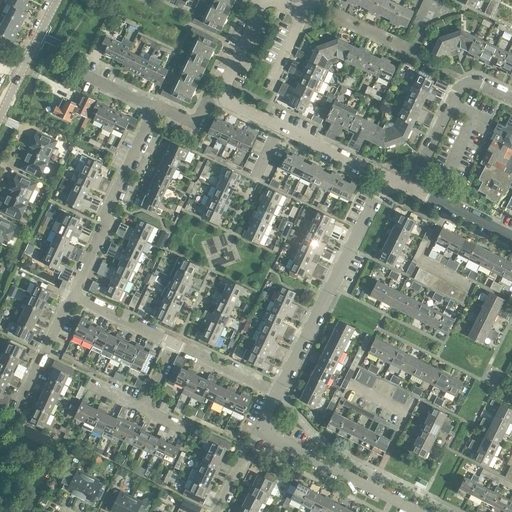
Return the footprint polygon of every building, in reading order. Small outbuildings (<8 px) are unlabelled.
[(23,11),(28,2),(23,0),(7,0),(6,3),(12,6),(23,11)] [(221,31),(226,20),(234,3),(235,0),(214,0),(203,23),(194,18),(192,22),(213,32),(214,28),(221,31)] [(372,15),(378,0),(365,0),(362,7),(369,10),(368,13),(372,15)] [(384,17),(391,2),(387,0),(378,0),(372,15),(376,17),(378,14),(384,17)] [(474,9),(477,0),(456,0),(474,9)] [(394,25),(402,7),(391,2),(384,17),(390,20),(389,23),(394,25)] [(493,10),(495,4),(489,2),(487,8),(493,10)] [(23,23),(28,13),(23,11),(12,6),(7,15),(23,23)] [(406,27),(413,12),(402,7),(394,25),(398,27),(399,24),(406,27)] [(490,16),(493,10),(487,8),(484,13),(490,16)] [(18,32),(23,23),(7,15),(2,24),(18,32)] [(488,28),(490,23),(483,20),(481,25),(488,28)] [(0,33),(13,41),(18,32),(2,24),(0,28),(0,33)] [(504,32),(506,27),(499,24),(497,29),(504,32)] [(190,104),(194,94),(212,55),(213,54),(217,44),(211,41),(213,37),(192,28),(190,32),(200,36),(172,95),(163,91),(161,95),(181,105),(183,101),(190,104)] [(453,56),(459,53),(461,49),(460,31),(438,38),(449,54),(453,56)] [(468,52),(475,38),(460,31),(461,49),(468,52)] [(105,52),(112,39),(106,36),(100,49),(105,52)] [(446,60),(449,54),(438,38),(431,53),(446,60)] [(478,60),(479,58),(486,43),(475,38),(468,52),(468,53),(474,56),(473,58),(478,60)] [(114,58),(121,43),(112,39),(105,52),(104,54),(114,58)] [(124,63),(128,55),(129,52),(133,43),(123,39),(121,43),(114,58),(123,63),(124,63)] [(331,64),(337,62),(339,58),(337,39),(315,47),(326,62),(331,64)] [(345,61),(352,46),(337,39),(339,58),(345,61)] [(488,65),(497,48),(486,43),(479,58),(485,61),(484,63),(488,65)] [(352,46),(345,61),(356,66),(364,49),(360,47),(358,49),(352,46)] [(323,68),(326,62),(315,47),(309,62),(323,68)] [(500,68),(507,53),(497,48),(488,65),(493,67),(494,65),(500,68)] [(367,72),(374,57),(367,53),(368,51),(364,49),(356,66),(367,72)] [(304,60),(307,53),(299,50),(296,56),(304,60)] [(131,72),(138,57),(129,52),(128,55),(124,63),(123,63),(121,67),(131,72)] [(510,76),(511,71),(511,55),(507,53),(500,68),(507,71),(506,74),(510,76)] [(141,77),(148,61),(138,57),(131,72),(141,77)] [(381,60),(374,57),(367,72),(378,77),(386,60),(382,58),(381,60)] [(388,82),(395,66),(389,64),(390,62),(386,60),(378,77),(388,82)] [(151,81),(158,66),(148,61),(141,77),(151,81)] [(306,67),(293,61),(290,66),(324,82),(329,71),(323,68),(309,62),(306,67)] [(161,86),(168,71),(158,66),(151,81),(161,86)] [(319,93),(324,82),(290,66),(288,72),(301,78),(299,83),(314,90),(319,93)] [(441,99),(444,93),(430,87),(433,81),(417,74),(412,86),(441,99)] [(347,85),(351,77),(346,75),(342,83),(347,85)] [(352,87),(355,80),(351,77),(347,85),(352,87)] [(296,89),(283,82),(280,88),(309,101),(314,90),(299,83),(296,89)] [(369,95),(373,88),(368,86),(365,93),(361,91),(360,94),(364,96),(366,94),(369,95)] [(441,99),(412,86),(407,97),(423,104),(425,99),(439,105),(441,99)] [(303,113),(309,101),(280,88),(277,94),(291,100),(288,106),(303,113)] [(380,100),(382,97),(375,94),(378,90),(373,88),(369,95),(374,97),(380,100)] [(88,118),(96,101),(84,95),(79,106),(63,99),(60,107),(57,105),(53,114),(71,122),(76,112),(88,118)] [(431,121),(434,116),(420,110),(423,104),(407,97),(402,108),(431,121)] [(331,139),(346,105),(336,100),(333,106),(326,121),(331,123),(325,137),(331,139)] [(104,125),(112,109),(101,104),(102,103),(97,101),(92,111),(97,113),(94,120),(104,125)] [(348,131),(355,116),(357,110),(346,105),(331,139),(336,142),(342,129),(348,131)] [(431,121),(402,108),(398,119),(413,126),(415,120),(428,127),(431,121)] [(112,134),(114,129),(122,114),(112,109),(104,125),(102,129),(112,134)] [(131,118),(128,117),(122,114),(114,129),(124,134),(126,129),(132,132),(138,120),(132,117),(131,118)] [(315,115),(312,120),(322,125),(324,120),(319,117),(315,115)] [(352,149),(366,121),(355,116),(348,131),(353,134),(347,147),(352,149)] [(493,141),(483,161),(492,166),(492,165),(504,171),(510,174),(511,170),(511,117),(505,128),(498,124),(494,133),(498,135),(501,136),(498,144),(495,142),(493,141)] [(218,138),(225,123),(215,118),(208,133),(218,138)] [(406,140),(413,126),(398,119),(395,125),(406,140)] [(369,142),(376,127),(376,126),(366,121),(352,149),(358,152),(364,139),(369,142)] [(226,146),(228,143),(235,127),(225,123),(218,138),(217,141),(226,146)] [(395,144),(406,140),(395,125),(391,123),(388,124),(395,144)] [(384,148),(395,144),(388,124),(384,126),(382,130),(384,148)] [(238,147),(245,132),(235,127),(228,143),(238,147)] [(384,148),(382,130),(376,127),(369,142),(384,148)] [(248,152),(255,136),(245,132),(238,147),(248,152)] [(48,159),(57,142),(38,133),(30,150),(48,159)] [(99,150),(102,144),(96,141),(94,145),(93,147),(99,150)] [(180,160),(185,150),(169,142),(165,152),(180,160)] [(40,177),(48,159),(30,150),(21,168),(40,177)] [(219,162),(221,157),(216,155),(217,153),(212,150),(211,153),(209,157),(219,162)] [(176,169),(180,160),(165,152),(160,162),(176,169)] [(287,155),(281,168),(291,173),(299,157),(293,154),(292,157),(287,155)] [(100,183),(103,177),(97,174),(102,164),(88,157),(80,174),(100,183)] [(228,166),(230,162),(221,157),(219,162),(228,166)] [(299,157),(291,173),(301,178),(307,164),(303,162),(304,160),(299,157)] [(171,179),(176,169),(160,162),(156,172),(171,179)] [(241,172),(243,168),(230,162),(228,166),(241,172)] [(307,164),(301,178),(310,182),(318,166),(312,163),(311,166),(307,164)] [(484,171),(479,180),(483,182),(479,191),(488,195),(486,198),(497,203),(502,195),(504,196),(511,180),(511,174),(510,174),(504,171),(492,165),(492,166),(488,174),(484,171)] [(318,166),(310,182),(320,187),(327,173),(323,171),(324,169),(318,166)] [(224,167),(219,177),(222,178),(222,179),(238,186),(241,181),(238,180),(241,175),(227,169),(224,167)] [(208,179),(211,173),(208,172),(203,170),(200,176),(208,179)] [(167,189),(171,179),(156,172),(151,182),(167,189)] [(327,173),(320,187),(330,192),(338,175),(332,173),(331,175),(327,173)] [(28,202),(37,184),(17,174),(8,193),(28,202)] [(97,188),(100,183),(80,174),(75,183),(90,190),(92,186),(97,188)] [(338,175),(330,192),(340,196),(346,182),(342,180),(343,178),(338,175)] [(222,178),(217,188),(231,195),(233,191),(235,192),(238,186),(222,179),(222,178)] [(162,199),(167,189),(151,182),(146,191),(162,199)] [(346,182),(340,196),(350,201),(350,200),(353,202),(356,195),(353,194),(357,185),(352,182),(350,184),(346,182)] [(91,202),(94,197),(88,194),(90,190),(75,183),(71,193),(91,202)] [(217,188),(213,198),(229,206),(231,200),(229,199),(231,195),(217,188)] [(264,192),(262,197),(278,205),(282,195),(268,188),(266,193),(264,192)] [(155,214),(162,199),(146,191),(139,207),(155,214)] [(0,210),(20,220),(28,202),(8,193),(0,210)] [(88,208),(91,202),(71,193),(66,203),(81,210),(83,206),(88,208)] [(210,197),(205,207),(208,208),(222,214),(224,210),(226,211),(229,206),(213,198),(210,197)] [(262,197),(259,203),(261,204),(259,208),(273,215),(278,205),(262,197)] [(208,208),(203,218),(207,220),(219,225),(222,220),(220,219),(222,214),(208,208)] [(255,211),(252,217),(269,224),(273,215),(259,208),(257,212),(255,211)] [(318,211),(313,221),(332,231),(335,225),(333,224),(335,220),(318,211)] [(81,232),(84,227),(78,224),(80,220),(66,213),(62,223),(81,232)] [(411,232),(416,221),(401,213),(395,225),(411,232)] [(44,227),(48,217),(44,215),(40,225),(44,227)] [(252,217),(250,222),(252,223),(250,227),(264,234),(269,224),(252,217)] [(0,242),(7,246),(17,226),(0,218),(0,242)] [(147,242),(154,226),(140,220),(136,230),(130,227),(127,233),(147,242)] [(313,221),(308,231),(328,240),(330,236),(332,238),(335,232),(332,231),(313,221)] [(78,238),(81,232),(62,223),(57,233),(71,240),(73,236),(78,238)] [(405,244),(411,232),(395,225),(390,236),(405,244)] [(246,231),(243,237),(259,244),(264,234),(250,227),(248,232),(246,231)] [(431,237),(434,229),(429,227),(426,235),(431,237)] [(447,248),(454,234),(443,228),(435,242),(447,248)] [(308,231),(304,241),(323,250),(326,251),(329,246),(326,244),(328,240),(308,231)] [(72,252),(75,246),(69,243),(71,240),(57,233),(52,243),(72,252)] [(142,252),(147,242),(127,233),(124,238),(130,241),(128,245),(133,247),(142,252)] [(458,254),(465,239),(454,234),(447,248),(458,254)] [(400,255),(405,244),(390,236),(384,247),(400,255)] [(469,259),(476,245),(465,239),(458,254),(469,259)] [(304,241),(299,251),(313,257),(315,253),(321,256),(323,250),(304,241)] [(423,252),(426,245),(422,242),(418,250),(423,252)] [(69,257),(72,252),(52,243),(48,252),(62,259),(64,255),(69,257)] [(142,252),(133,247),(128,245),(126,249),(121,247),(118,252),(138,262),(142,252)] [(480,265),(487,250),(476,245),(469,259),(480,265)] [(405,257),(400,255),(384,247),(379,259),(394,266),(397,260),(403,262),(405,257)] [(62,271),(65,266),(60,263),(62,259),(48,252),(43,250),(38,260),(62,271)] [(419,260),(423,252),(418,250),(414,257),(419,260)] [(491,270),(498,256),(487,250),(480,265),(491,270)] [(299,251),(295,260),(314,269),(317,263),(311,261),(313,257),(299,251)] [(133,271),(138,262),(118,252),(115,258),(121,261),(119,265),(133,271)] [(440,263),(443,256),(439,253),(435,260),(440,263)] [(502,276),(509,261),(498,256),(491,270),(502,276)] [(197,272),(200,266),(180,257),(175,267),(193,275),(195,271),(197,272)] [(451,268),(454,261),(450,259),(446,266),(451,268)] [(295,260),(290,270),(291,271),(290,271),(290,272),(290,273),(290,274),(290,275),(291,276),(292,277),(293,277),(294,277),(295,277),(296,277),(297,277),(297,276),(298,276),(298,275),(298,274),(303,277),(306,272),(311,275),(314,269),(295,260)] [(152,269),(155,263),(149,261),(146,266),(152,269)] [(456,271),(459,264),(454,261),(451,268),(456,271)] [(511,280),(511,262),(509,261),(502,276),(511,280)] [(14,273),(17,267),(10,263),(7,270),(14,273)] [(133,271),(119,265),(117,269),(109,265),(106,270),(109,272),(128,281),(133,271)] [(191,286),(193,281),(191,280),(193,275),(175,267),(170,277),(191,286)] [(420,281),(425,271),(420,268),(414,278),(420,281)] [(473,279),(476,272),(471,270),(468,277),(473,279)] [(425,284),(431,273),(425,271),(420,281),(425,284)] [(124,291),(128,281),(109,272),(106,277),(112,280),(110,284),(124,291)] [(477,281),(481,274),(476,272),(473,279),(477,281)] [(431,286),(436,276),(431,273),(425,284),(431,286)] [(436,289),(441,279),(436,276),(431,286),(436,289)] [(188,292),(191,286),(170,277),(166,286),(166,287),(184,295),(186,291),(188,292)] [(239,297),(243,287),(223,278),(221,283),(226,286),(224,290),(239,297)] [(441,292),(447,281),(441,279),(436,289),(441,292)] [(382,301),(389,287),(378,281),(371,296),(382,301)] [(447,294),(452,284),(447,281),(441,292),(447,294)] [(495,290),(498,283),(494,281),(490,288),(495,290)] [(500,292),(503,286),(498,283),(495,290),(500,292)] [(57,299),(59,295),(36,284),(31,294),(46,301),(49,296),(57,299)] [(124,291),(110,284),(108,288),(102,286),(99,292),(119,301),(124,291)] [(452,297),(458,287),(452,284),(447,294),(452,297)] [(182,306),(184,300),(182,299),(184,295),(166,287),(162,296),(165,298),(182,306)] [(294,311),(297,306),(291,303),(293,299),(293,298),(296,293),(282,287),(275,302),(294,311)] [(393,307),(400,292),(389,287),(382,301),(393,307)] [(463,303),(468,292),(458,287),(452,297),(463,303)] [(239,297),(224,290),(222,294),(217,292),(214,297),(234,307),(239,297)] [(366,300),(369,293),(363,290),(360,296),(366,300)] [(404,312),(411,297),(400,292),(393,307),(404,312)] [(508,315),(510,311),(501,307),(505,299),(491,292),(485,304),(508,315)] [(50,315),(52,310),(44,307),(46,301),(31,294),(27,304),(50,315)] [(150,303),(153,298),(144,294),(142,299),(147,301),(150,303)] [(139,298),(135,296),(134,295),(129,305),(135,308),(139,298)] [(229,316),(234,307),(214,297),(211,303),(217,305),(215,310),(229,316)] [(415,317),(422,303),(411,297),(404,312),(415,317)] [(179,311),(182,306),(165,298),(161,308),(175,314),(176,310),(179,311)] [(292,317),(294,311),(275,302),(270,312),(284,318),(285,314),(292,317)] [(426,323),(433,308),(422,303),(415,317),(426,323)] [(48,319),(50,315),(27,304),(23,314),(37,321),(39,315),(48,319)] [(508,315),(485,304),(480,314),(494,322),(498,315),(506,319),(508,315)] [(172,326),(175,320),(173,319),(175,314),(161,308),(156,318),(172,326)] [(437,328),(444,314),(433,308),(426,323),(437,328)] [(147,318),(149,314),(139,309),(137,314),(147,318)] [(229,316),(215,310),(213,314),(206,310),(203,316),(225,326),(229,316)] [(285,331),(288,325),(282,323),(284,318),(270,312),(267,310),(262,320),(265,322),(285,331)] [(41,334),(43,330),(34,326),(37,321),(23,314),(18,324),(35,332),(41,334)] [(448,334),(455,319),(444,314),(437,328),(448,334)] [(497,337),(499,333),(491,328),(494,322),(480,314),(474,325),(497,337)] [(220,336),(225,326),(203,316),(200,322),(205,324),(203,328),(220,336)] [(84,341),(91,326),(92,323),(81,318),(73,336),(84,341)] [(349,340),(355,328),(340,320),(334,332),(349,340)] [(18,324),(13,321),(8,331),(31,342),(35,332),(18,324)] [(282,337),(285,331),(265,322),(261,331),(275,338),(276,334),(282,337)] [(495,341),(497,337),(474,325),(468,337),(483,344),(487,337),(495,341)] [(93,345),(101,328),(97,326),(96,328),(91,326),(84,341),(93,345)] [(101,354),(110,335),(104,332),(105,330),(101,328),(93,345),(91,349),(101,354)] [(220,336),(203,328),(201,332),(199,331),(196,337),(215,346),(220,336)] [(278,351),(281,346),(273,342),(275,338),(261,331),(256,341),(276,350),(278,351)] [(344,351),(349,340),(334,332),(328,343),(344,351)] [(368,344),(372,336),(367,334),(364,341),(368,344)] [(115,338),(110,335),(101,354),(110,358),(121,337),(117,335),(115,338)] [(120,363),(128,348),(129,344),(124,342),(125,339),(121,337),(110,358),(110,359),(120,363)] [(380,358),(387,343),(376,338),(369,352),(380,358)] [(273,357),(276,350),(256,341),(252,351),(265,357),(267,354),(273,357)] [(23,360),(27,350),(10,342),(5,352),(23,360)] [(338,362),(344,351),(328,343),(323,354),(338,362)] [(391,363),(398,349),(387,343),(380,358),(391,363)] [(135,347),(129,344),(128,348),(120,363),(130,368),(140,346),(136,344),(135,347)] [(363,355),(366,348),(361,345),(358,353),(363,355)] [(149,353),(143,351),(144,348),(140,346),(130,368),(140,373),(140,371),(146,374),(156,354),(150,351),(149,353)] [(266,370),(269,365),(263,362),(265,357),(252,351),(247,349),(243,359),(266,370)] [(402,369),(409,354),(398,349),(391,363),(402,369)] [(26,367),(28,362),(23,360),(5,352),(0,362),(15,369),(18,363),(26,367)] [(72,364),(74,360),(75,358),(64,352),(61,358),(72,364)] [(333,373),(338,362),(323,354),(317,366),(333,373)] [(413,374),(420,360),(409,354),(402,369),(413,374)] [(182,369),(186,359),(178,355),(173,364),(176,365),(168,383),(174,387),(176,384),(184,388),(193,371),(188,369),(187,371),(182,369)] [(82,368),(84,364),(74,360),(72,364),(82,368)] [(355,370),(359,363),(354,360),(350,368),(355,370)] [(424,380),(431,365),(420,360),(413,374),(424,380)] [(0,372),(19,382),(21,378),(13,374),(15,369),(0,362),(0,361),(0,372)] [(73,377),(76,371),(65,366),(54,361),(52,367),(54,369),(52,374),(49,372),(47,377),(50,378),(64,385),(69,375),(73,377)] [(92,373),(94,369),(84,364),(82,368),(92,373)] [(434,385),(442,371),(431,365),(424,380),(434,385)] [(327,385),(333,373),(317,366),(312,377),(327,385)] [(351,378),(355,370),(350,368),(347,375),(351,378)] [(102,378),(104,373),(94,369),(92,373),(102,378)] [(360,382),(366,372),(360,369),(355,380),(360,382)] [(192,399),(201,378),(196,376),(197,373),(193,371),(184,388),(182,394),(192,399)] [(445,390),(453,376),(442,371),(434,385),(445,390)] [(17,387),(19,382),(0,372),(0,385),(6,388),(9,383),(17,387)] [(366,385),(371,374),(366,372),(360,382),(366,385)] [(112,382),(114,378),(104,373),(102,378),(112,382)] [(393,377),(386,373),(384,377),(395,383),(398,377),(394,375),(393,377)] [(204,398),(212,380),(214,376),(210,374),(207,381),(201,378),(192,399),(201,403),(204,398)] [(371,388),(376,377),(371,374),(366,385),(371,388)] [(457,396),(464,382),(453,376),(445,390),(457,396)] [(322,395),(327,385),(312,377),(306,388),(322,395)] [(376,390),(382,380),(376,377),(371,388),(376,390)] [(64,385),(50,378),(47,384),(45,382),(43,387),(60,395),(64,385)] [(121,386),(123,382),(114,378),(112,382),(121,386)] [(346,389),(350,381),(345,379),(341,386),(346,389)] [(214,402),(221,387),(215,385),(216,382),(212,380),(204,398),(214,402)] [(382,393),(387,382),(382,380),(376,390),(382,393)] [(432,390),(434,385),(424,380),(421,384),(432,390)] [(387,396),(393,385),(387,382),(382,393),(387,396)] [(0,404),(7,408),(12,398),(4,394),(6,388),(0,385),(0,404)] [(392,398),(398,388),(393,385),(387,396),(392,398)] [(55,404),(60,395),(43,387),(41,391),(43,392),(41,397),(55,404)] [(226,390),(221,387),(214,402),(224,407),(232,389),(227,387),(226,390)] [(327,398),(322,395),(306,388),(300,399),(316,407),(319,402),(324,405),(327,398)] [(398,401),(403,390),(398,388),(392,398),(398,401)] [(233,411),(240,397),(235,394),(236,391),(232,389),(224,407),(233,411)] [(336,403),(342,392),(337,389),(331,401),(336,403)] [(403,404),(409,393),(403,390),(398,401),(403,404)] [(409,406),(414,396),(409,393),(403,404),(409,406)] [(243,416),(251,399),(241,394),(240,397),(233,411),(243,416)] [(55,404),(41,397),(38,403),(35,402),(33,406),(51,414),(55,404)] [(85,421),(92,407),(86,404),(87,401),(83,399),(75,417),(85,421)] [(351,408),(353,404),(346,400),(343,405),(351,408)] [(510,422),(511,419),(511,409),(493,400),(491,404),(500,408),(496,415),(510,422)] [(92,431),(105,403),(101,401),(97,409),(92,407),(85,421),(82,427),(92,432),(92,431)] [(330,415),(336,403),(331,401),(326,412),(330,415)] [(102,435),(104,431),(111,416),(106,413),(109,405),(105,403),(92,431),(102,435)] [(358,412),(361,407),(353,404),(351,408),(358,412)] [(43,430),(46,424),(51,414),(33,406),(31,410),(34,411),(29,422),(43,430)] [(126,413),(128,409),(122,407),(117,418),(111,416),(104,431),(114,435),(122,418),(125,412),(126,413)] [(184,416),(186,412),(176,407),(174,411),(184,416)] [(451,430),(453,425),(444,421),(448,414),(433,407),(428,418),(451,430)] [(373,420),(376,415),(368,411),(366,416),(373,420)] [(193,420),(195,416),(186,412),(184,416),(193,420)] [(338,433),(346,418),(335,412),(327,427),(338,433)] [(381,432),(384,426),(387,421),(376,415),(373,420),(379,423),(376,429),(381,432)] [(510,422),(496,415),(493,422),(484,417),(482,422),(505,433),(510,422)] [(203,425),(205,421),(195,416),(193,420),(203,425)] [(124,440),(127,432),(132,423),(122,418),(114,435),(124,440)] [(349,439),(357,423),(346,418),(338,433),(349,439)] [(451,430),(428,418),(422,429),(436,436),(440,429),(449,434),(451,430)] [(213,429),(215,425),(205,421),(203,425),(213,429)] [(396,431),(398,426),(391,423),(387,421),(384,426),(396,431)] [(143,449),(150,435),(145,432),(149,424),(144,422),(141,427),(133,445),(143,449)] [(499,444),(505,433),(482,422),(480,426),(489,430),(485,437),(499,444)] [(133,445),(141,427),(132,423),(127,432),(124,440),(133,445)] [(361,445),(369,429),(357,423),(349,439),(361,445)] [(223,434),(225,430),(215,425),(213,429),(223,434)] [(234,439),(237,433),(226,428),(225,430),(223,434),(234,439)] [(153,454),(164,431),(160,429),(156,437),(150,435),(143,449),(153,454)] [(372,450),(380,435),(369,429),(361,445),(372,450)] [(440,451),(442,447),(433,443),(436,436),(422,429),(417,440),(440,451)] [(163,458),(170,444),(164,441),(168,433),(164,431),(153,454),(163,458)] [(228,450),(231,444),(210,434),(207,440),(211,442),(207,451),(221,458),(224,460),(226,455),(223,454),(226,449),(228,450)] [(383,456),(391,441),(380,435),(372,450),(383,456)] [(499,444),(485,437),(482,444),(473,439),(471,443),(494,455),(499,444)] [(440,451),(417,440),(411,451),(425,458),(429,451),(438,456),(440,451)] [(488,466),(494,455),(471,443),(469,448),(477,452),(474,459),(488,466)] [(173,463),(181,446),(176,444),(175,446),(170,444),(163,458),(173,463)] [(219,469),(221,465),(219,464),(221,458),(207,451),(202,461),(213,466),(219,469)] [(100,465),(103,459),(98,456),(95,463),(100,465)] [(213,466),(202,461),(198,459),(193,469),(197,471),(212,478),(215,472),(217,473),(219,469),(213,466)] [(77,471),(72,468),(70,473),(67,472),(62,482),(65,483),(63,487),(73,492),(72,493),(78,496),(89,475),(78,470),(77,471)] [(493,479),(495,474),(488,470),(485,475),(493,479)] [(210,489),(212,485),(210,483),(212,478),(197,471),(193,481),(210,489)] [(279,479),(267,473),(265,478),(259,475),(253,486),(271,495),(279,479)] [(500,483),(503,478),(495,474),(493,479),(500,483)] [(99,500),(104,490),(102,489),(104,484),(99,482),(100,480),(89,475),(78,496),(84,499),(85,498),(95,503),(97,499),(99,500)] [(476,482),(479,477),(474,475),(472,480),(465,477),(457,492),(469,498),(477,483),(476,482)] [(168,484),(170,478),(166,476),(164,480),(156,477),(154,482),(162,485),(163,484),(166,486),(167,483),(168,484)] [(208,493),(210,489),(193,481),(188,490),(185,489),(183,495),(203,504),(206,498),(203,497),(206,492),(208,493)] [(310,490),(310,489),(299,483),(299,484),(297,488),(293,495),(291,499),(302,505),(309,490),(310,490)] [(480,504),(488,488),(477,483),(469,498),(480,504)] [(290,484),(286,492),(293,495),(297,488),(290,484)] [(266,505),(271,495),(253,486),(248,496),(263,503),(266,505)] [(499,494),(502,488),(497,486),(494,491),(488,488),(480,504),(491,510),(499,494)] [(120,492),(115,489),(112,495),(110,493),(105,503),(108,504),(106,508),(113,511),(123,511),(132,496),(121,491),(120,492)] [(166,500),(170,492),(164,489),(160,497),(166,500)] [(312,510),(319,495),(310,490),(309,490),(302,505),(312,510)] [(496,511),(504,511),(510,499),(499,494),(491,510),(496,511)] [(56,503),(61,505),(65,498),(60,495),(56,503)] [(323,511),(330,500),(319,495),(312,510),(311,511),(323,511)] [(142,501),(132,496),(123,511),(146,511),(147,511),(145,511),(151,498),(150,498),(149,498),(148,498),(146,498),(145,498),(144,499),(143,499),(143,500),(142,501)] [(255,511),(258,511),(263,503),(248,496),(243,506),(255,511)] [(186,511),(199,511),(202,507),(184,499),(180,509),(186,511)] [(336,511),(340,505),(330,500),(323,511),(336,511)]
